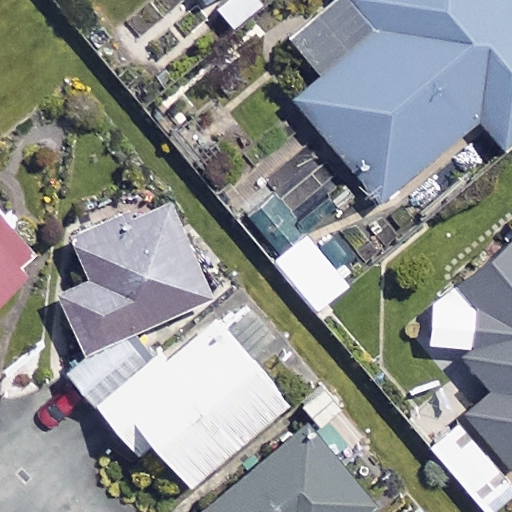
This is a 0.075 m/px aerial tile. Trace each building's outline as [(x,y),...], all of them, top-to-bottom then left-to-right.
[(511,0),(352,0),(379,33),(297,99),(379,199),(480,117),(503,146),(511,138),(511,0)] [(212,288),(160,209),(100,223),(68,244),(90,277),(45,307),(104,396),(153,363),(137,338),(212,288)] [(0,299),(41,263),(0,217),(0,299)] [(511,470),(511,231),(457,281),(496,326),(464,355),(491,385),(459,413),(511,472),(511,470)] [(349,284),(307,234),(274,262),(316,311),(349,284)] [(289,406),(219,315),(101,405),(138,454),(156,441),(188,483),(289,406)] [(363,511),(375,502),(306,425),(207,511),(363,511)]
